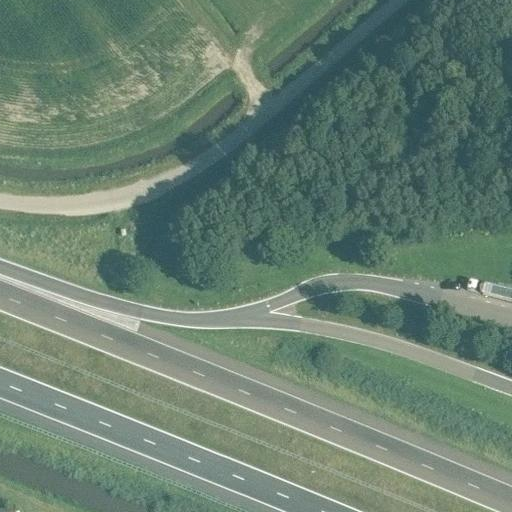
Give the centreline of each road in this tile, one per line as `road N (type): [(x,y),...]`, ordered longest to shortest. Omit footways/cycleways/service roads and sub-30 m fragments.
road 1 (motorway): [(511,505),(0,296)]
road 2 (unclassified): [(0,201),(138,194),(195,169),(396,0)]
road 3 (motorway): [(0,383),(316,511)]
road 4 (motorway): [(231,320),(127,310),(0,269)]
road 5 (track): [(273,105),(187,0)]
